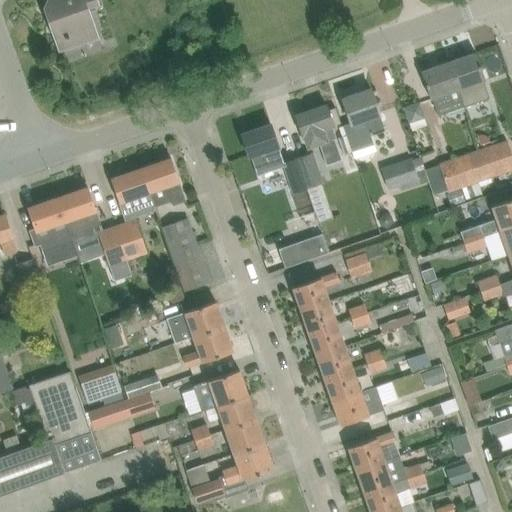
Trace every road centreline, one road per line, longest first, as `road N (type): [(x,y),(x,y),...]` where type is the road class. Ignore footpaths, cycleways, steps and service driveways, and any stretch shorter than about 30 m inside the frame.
road 1 (residential): [(328,511),(188,107)]
road 2 (tertiary): [(188,107),(502,0)]
road 3 (tertiary): [(34,159),(188,107)]
